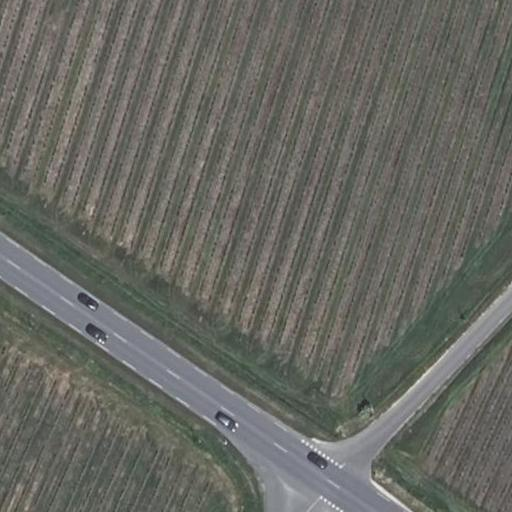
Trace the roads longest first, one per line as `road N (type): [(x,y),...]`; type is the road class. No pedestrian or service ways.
road 1 (primary): [(336,482),(0,250)]
road 2 (unclassified): [(336,482),(511,295)]
